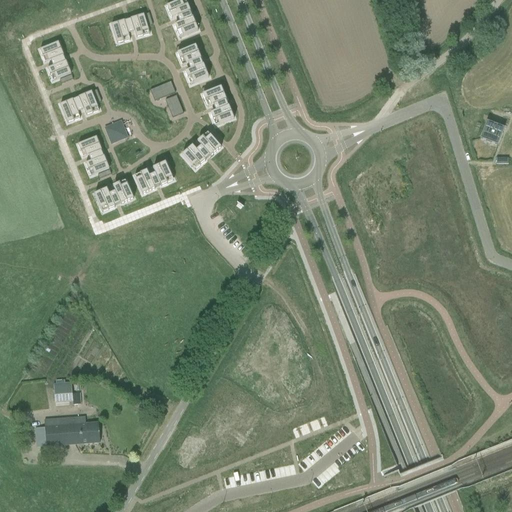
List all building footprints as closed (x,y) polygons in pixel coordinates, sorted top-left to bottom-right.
[(184,0),(181,1),(166,7),(171,20),(190,13),(187,6),(184,0)] [(143,15),(130,20),(135,35),(136,39),(142,37),(149,35),(143,15)] [(192,19),(174,26),(177,33),(179,39),(183,38),(198,32),(192,19)] [(124,21),(111,26),(115,41),(117,45),(123,43),(130,41),(124,21)] [(43,49),(39,51),(42,57),(44,64),(63,56),(58,43),(43,49)] [(195,47),(177,54),(180,61),(182,67),(186,66),(201,60),(195,47)] [(51,68),(47,70),(49,75),(52,82),(71,75),(66,62),(51,68)] [(203,66),(184,73),(187,80),(190,86),(193,85),(208,78),(203,66)] [(170,83),(150,91),(154,102),(175,94),(170,83)] [(221,88),(202,96),(205,103),(207,108),(211,107),(226,101),(221,88)] [(91,93),(78,98),(84,113),(86,117),(92,114),(99,111),(91,93)] [(176,96),(165,101),(172,119),(183,114),(176,96)] [(72,100),(60,106),(66,120),(67,124),(73,122),(80,119),(72,100)] [(228,107),(210,115),(212,121),(215,127),(219,126),(233,120),(228,107)] [(486,122),(480,140),(497,146),(504,129),(486,122)] [(120,123),(105,129),(111,145),(127,138),(120,123)] [(202,138),(197,142),(210,158),(221,149),(210,136),(207,133),(202,138)] [(81,144),(77,146),(80,152),(83,159),(101,151),(96,138),(81,144)] [(192,147),(182,156),(192,168),(195,171),(205,162),(192,147)] [(89,163),(85,165),(87,170),(90,177),(109,170),(104,157),(89,163)] [(165,163),(152,169),(161,187),(167,184),(173,182),(172,178),(165,163)] [(140,175),(134,177),(136,181),(142,196),(155,190),(146,172),(140,175)] [(119,184),(112,187),(121,205),(133,200),(127,185),(125,181),(119,184)] [(106,190),(94,195),(100,210),(102,214),(108,211),(115,208),(106,190)] [(71,384),(53,385),(55,403),(73,402),(73,406),(82,405),(81,394),(72,395),(71,384)] [(44,422),(45,428),(35,429),(36,448),(100,443),(98,424),(86,425),(86,419),(44,422)]
